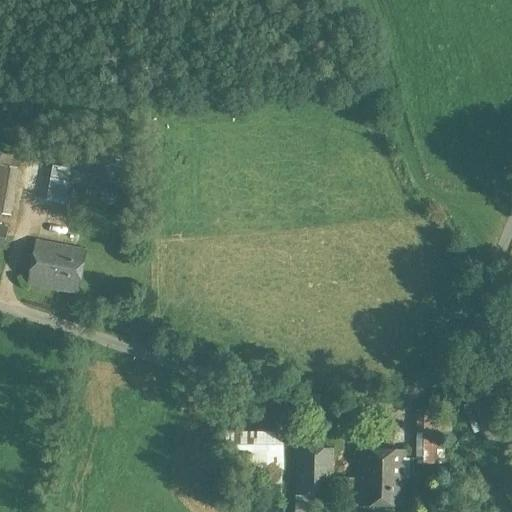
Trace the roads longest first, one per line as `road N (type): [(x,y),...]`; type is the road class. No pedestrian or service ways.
road 1 (unclassified): [(0,307),(309,412),(344,412),(394,403),(467,344),(492,297),(511,229)]
road 2 (track): [(364,0),(402,131),(435,186),(501,255)]
